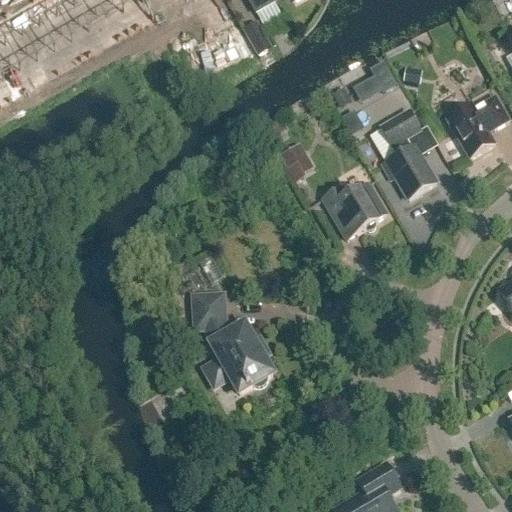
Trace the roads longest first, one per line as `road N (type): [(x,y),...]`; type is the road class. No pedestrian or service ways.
road 1 (residential): [(419,385),(369,385),(344,367),(338,333),(353,305),(372,295),(434,313)]
road 2 (residential): [(478,511),(434,451),(417,407),(419,385)]
road 3 (residential): [(434,313),(465,246),(511,206)]
